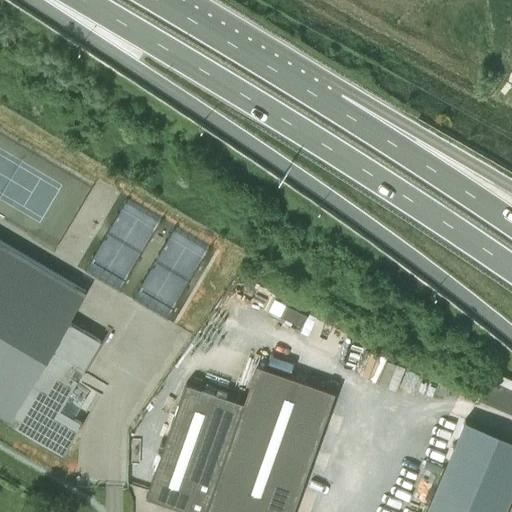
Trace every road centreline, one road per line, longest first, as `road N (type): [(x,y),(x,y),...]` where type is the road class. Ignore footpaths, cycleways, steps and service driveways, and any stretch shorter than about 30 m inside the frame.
road 1 (trunk): [(52,0),(511,333)]
road 2 (trunk): [(81,0),(511,270)]
road 3 (trunk): [(511,224),(332,104)]
road 4 (trunk): [(332,104),(153,0)]
road 5 (trunk): [(511,189),(332,104)]
